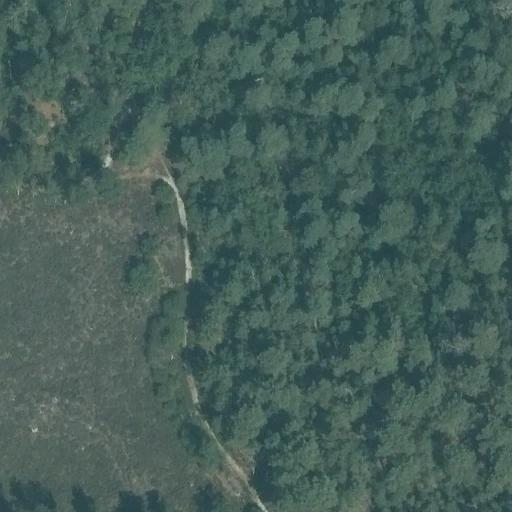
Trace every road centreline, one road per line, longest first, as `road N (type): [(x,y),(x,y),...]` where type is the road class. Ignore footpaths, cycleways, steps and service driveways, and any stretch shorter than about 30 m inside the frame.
road 1 (track): [(275,511),(217,444),(187,375),(174,163)]
road 2 (track): [(0,186),(64,202),(111,200),(174,163),(120,96),(135,49),(136,0)]
